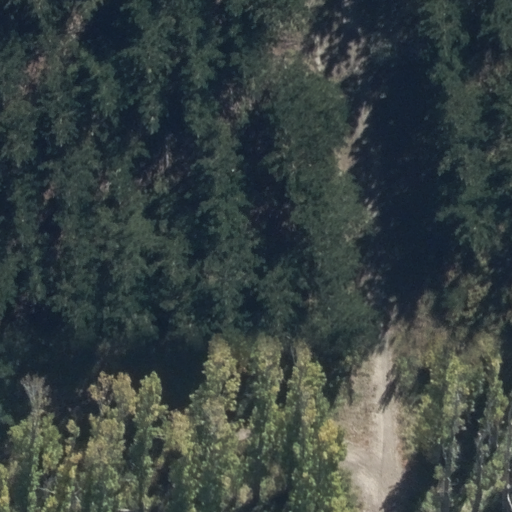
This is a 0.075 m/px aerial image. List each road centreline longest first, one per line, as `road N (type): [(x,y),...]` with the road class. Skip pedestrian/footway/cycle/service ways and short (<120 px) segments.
road 1 (track): [(339,0),(382,275),(379,445),(392,511)]
road 2 (track): [(0,394),(16,382),(379,445)]
